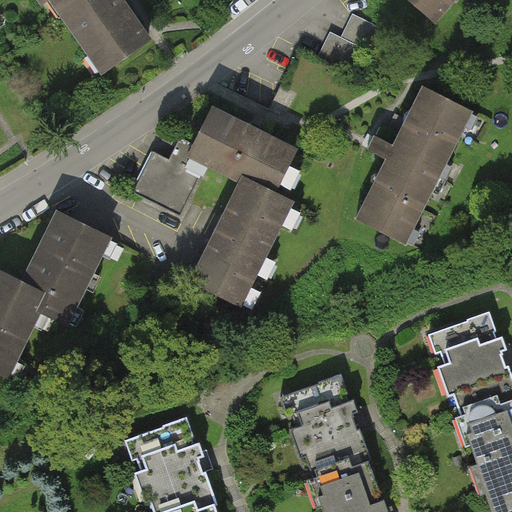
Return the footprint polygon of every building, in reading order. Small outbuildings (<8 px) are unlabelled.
[(128,0),(49,0),(99,76),(154,40),(128,0)] [(412,0),(435,19),(451,0),(412,0)] [(345,33),(369,43),(378,25),(354,14),(345,33)] [(408,244),(475,112),(426,87),(391,156),(359,219),(408,244)] [(254,130),(215,110),(192,156),(244,182),(218,233),(195,280),(240,303),(291,202),(275,194),(297,151),(254,130)] [(199,175),(155,154),(135,195),(179,216),(199,175)] [(0,268),(0,377),(10,383),(47,316),(71,329),(118,241),(63,211),(25,281),(0,268)] [(491,312),(432,332),(492,511),(511,511),(511,373),(508,361),(491,312)] [(343,376),(284,396),(323,511),(389,511),(360,423),(343,376)] [(188,420),(127,441),(152,511),(220,511),(205,467),(188,420)]
